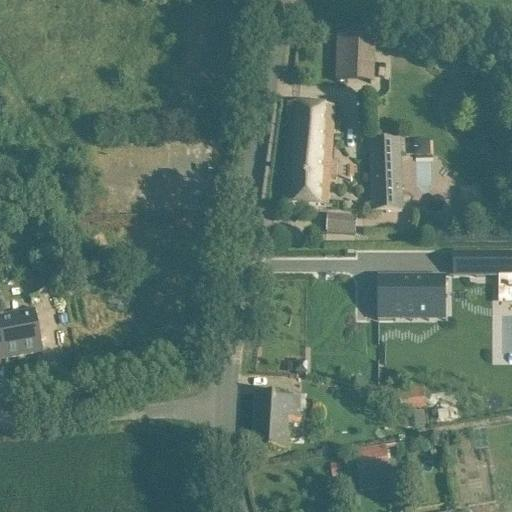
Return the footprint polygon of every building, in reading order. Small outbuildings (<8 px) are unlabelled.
[(373,84),(376,35),(339,35),(336,83),(373,84)] [(338,163),(331,163),(334,108),(288,105),(283,205),(328,208),(330,180),(337,180),(338,163)] [(373,216),(393,216),(402,216),(401,145),(371,145),(373,216)] [(357,219),(327,217),(326,233),(356,235),(357,219)] [(75,220),(56,228),(64,247),(83,238),(75,220)] [(511,255),(476,255),(477,278),(499,278),(499,289),(509,290),(508,291),(511,291),(511,255)] [(57,268),(30,271),(34,297),(60,292),(57,268)] [(378,292),(378,322),(395,322),(395,317),(432,318),(431,301),(445,301),(445,279),(384,280),(384,292),(378,292)] [(41,353),(38,334),(35,316),(7,321),(2,295),(0,295),(0,336),(1,336),(6,360),(41,353)] [(431,362),(437,410),(508,402),(503,354),(479,357),(479,356),(431,362)] [(423,388),(398,391),(400,412),(425,409),(423,388)] [(300,400),(276,398),(256,397),(253,452),(286,454),(288,425),(298,426),(300,400)] [(386,447),(354,452),(358,475),(389,470),(386,447)]
